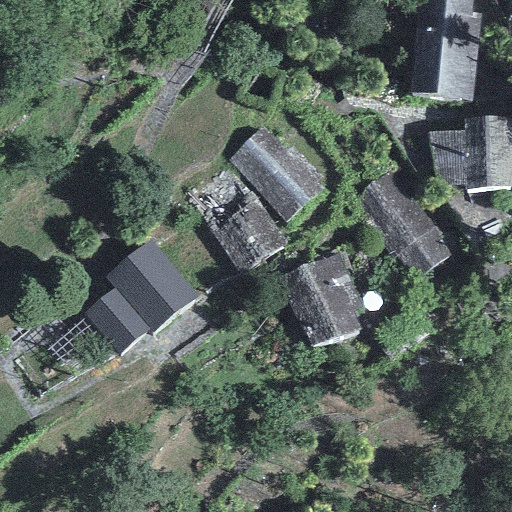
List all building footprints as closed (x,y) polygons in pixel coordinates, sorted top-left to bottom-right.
[(420,0),(408,102),(471,108),(479,19),(472,19),(473,0),(420,0)] [(511,121),(463,122),(463,137),(431,138),(431,192),(511,190),(511,121)] [(264,130),(228,163),(288,226),(323,193),(317,186),(322,181),(293,150),(287,155),(264,130)] [(183,199),(239,278),(285,245),(228,167),(183,199)] [(391,177),(352,204),(410,284),(448,256),(391,177)] [(114,297),(53,342),(82,381),(113,358),(117,364),(199,303),(153,242),(102,281),(114,297)] [(279,283),(307,356),(367,332),(339,260),(279,283)]
